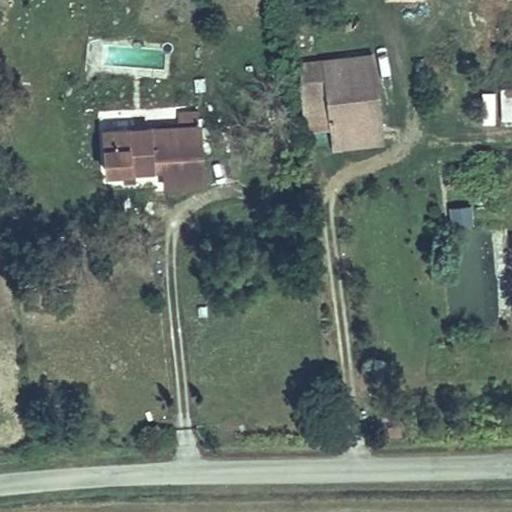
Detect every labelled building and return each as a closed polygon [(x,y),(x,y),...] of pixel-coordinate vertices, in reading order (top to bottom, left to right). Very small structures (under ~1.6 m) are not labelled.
[(482,82),(482,125),(495,125),(495,82),(482,82)] [(324,88),(326,119),(357,117),(377,116),(375,85),(324,88)] [(511,120),(511,89),(502,89),(500,120),(511,120)] [(357,117),(326,119),(327,139),(358,137),(357,117)] [(197,190),(192,118),(171,119),(172,132),(100,137),(103,177),(160,173),(161,192),(197,190)] [(472,208),(449,209),(450,228),(472,227),(472,208)]
